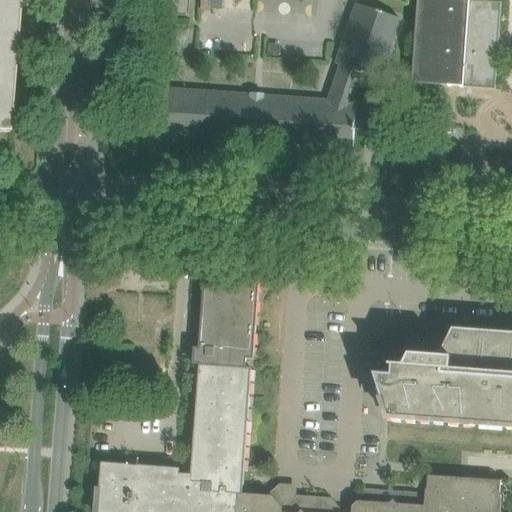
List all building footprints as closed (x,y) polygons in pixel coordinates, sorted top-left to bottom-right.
[(0,0),(0,131),(9,132),(19,0),(0,0)] [(210,10),(211,0),(200,0),(200,9),(210,10)] [(502,3),(463,0),(418,0),(412,84),(495,90),(502,3)] [(159,88),(158,105),(155,134),(247,141),(247,143),(248,143),(250,143),(251,140),(258,141),(258,144),(260,144),(261,144),(261,142),(353,149),(355,131),(356,112),(357,103),(355,103),(366,74),(380,79),(401,19),(358,4),(337,64),(341,65),(329,101),(159,88)] [(154,55),(152,78),(163,79),(165,56),(154,55)] [(463,146),(428,143),(427,154),(462,156),(463,146)] [(193,364),(199,365),(246,368),(246,359),(254,360),(260,270),(246,269),(247,260),(230,259),(229,268),(205,266),(202,313),(199,348),(194,348),(193,360),(193,364)] [(511,334),(453,330),(439,358),(410,356),(404,367),(390,366),(390,368),(393,368),(392,376),(374,375),(389,419),(511,427),(511,334)] [(500,511),(502,495),(497,494),(498,482),(498,481),(432,476),(432,478),(431,490),(426,489),(424,506),(397,504),(394,502),(390,504),(362,502),(358,502),(357,502),(352,507),(351,511),(340,511),(341,509),(331,498),(296,496),(292,499),(282,487),(271,496),(242,494),(252,369),(246,368),(199,365),(192,458),(191,475),(180,474),(180,469),(166,468),(153,467),(152,470),(142,470),(142,466),(141,466),(118,464),(102,463),(98,511),(500,511)] [(163,405),(106,401),(105,413),(162,417),(163,405)]
